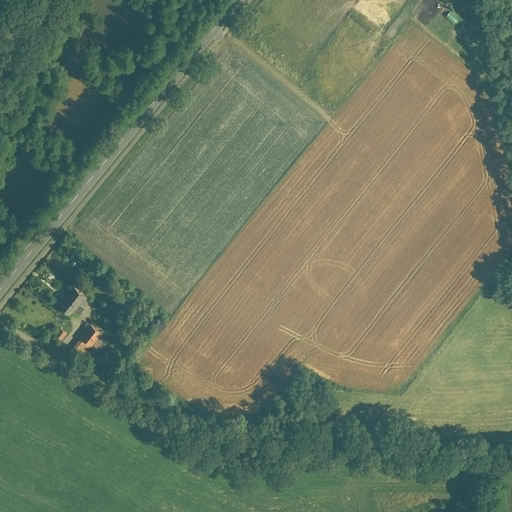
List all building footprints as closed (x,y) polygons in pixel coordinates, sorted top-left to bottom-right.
[(101,283),(108,273),(101,269),(94,278),(101,283)] [(73,287),(58,307),(72,317),(73,316),(76,319),(81,313),(77,310),(87,297),(73,287)] [(91,325),(79,340),(92,350),(97,354),(99,351),(106,342),(101,338),(103,335),(91,325)] [(52,339),(59,344),(66,335),(60,329),(52,339)] [(84,357),(88,353),(82,348),(78,353),(84,357)]
